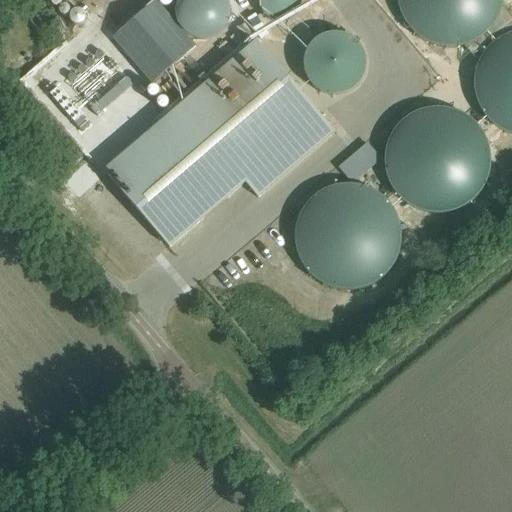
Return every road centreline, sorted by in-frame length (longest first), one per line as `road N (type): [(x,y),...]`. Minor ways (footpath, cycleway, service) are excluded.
road 1 (unclassified): [(190,379),(0,154)]
road 2 (unclassified): [(29,511),(190,379)]
road 3 (unclassified): [(304,511),(190,379)]
